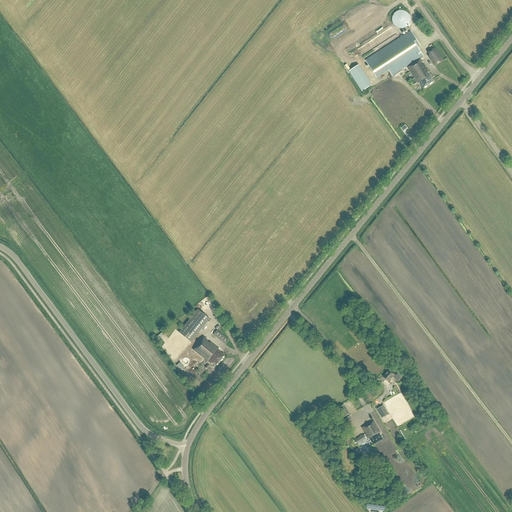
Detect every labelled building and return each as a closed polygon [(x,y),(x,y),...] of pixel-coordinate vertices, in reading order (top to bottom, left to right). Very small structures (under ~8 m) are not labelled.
[(392,18),(392,20),(393,23),(394,25),(396,27),(399,28),(401,29),(404,28),(407,27),(408,25),(410,23),(410,20),(410,17),(409,15),(408,13),(406,12),(404,11),(401,10),(399,11),(397,11),(395,13),(393,15),(392,18)] [(411,32),(366,60),(377,77),(388,69),(393,76),(407,66),(414,78),(411,80),(414,85),(417,83),(418,84),(419,82),(423,88),(432,82),(427,73),(428,72),(424,65),(423,66),(421,63),(422,63),(420,59),(412,64),(412,63),(423,56),(417,48),(420,46),(411,32)] [(428,56),(435,66),(444,60),(437,49),(437,50),(435,48),(428,53),(429,54),(428,56)] [(362,66),(352,70),(362,92),(371,88),(369,84),(368,85),(366,82),(362,84),(359,78),(364,76),(363,73),(365,72),(362,66)] [(179,332),(191,342),(210,319),(198,309),(179,332)] [(213,335),(225,344),(229,340),(217,330),(213,335)] [(209,343),(206,341),(207,340),(204,337),(193,350),(211,364),(212,363),(216,366),(224,356),(217,350),(218,349),(210,342),(209,343)] [(389,371),(383,377),(388,382),(392,377),(398,382),(402,378),(398,374),(396,375),(394,374),(393,375),(389,371)] [(377,409),(382,418),(388,414),(383,406),(377,409)] [(374,445),(383,439),(379,433),(380,432),(373,421),(362,427),(369,439),(370,438),(374,445)] [(356,444),(366,438),(364,435),(354,441),(356,444)]
